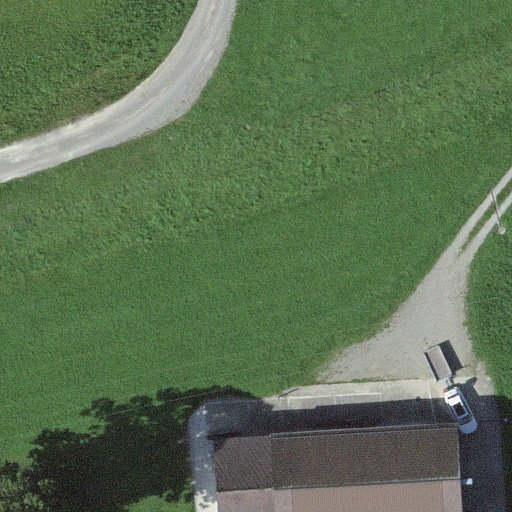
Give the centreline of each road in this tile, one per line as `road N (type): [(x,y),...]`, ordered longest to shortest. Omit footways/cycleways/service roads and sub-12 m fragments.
road 1 (track): [(214,0),(205,49),(132,123),(0,169)]
road 2 (track): [(511,196),(408,325)]
